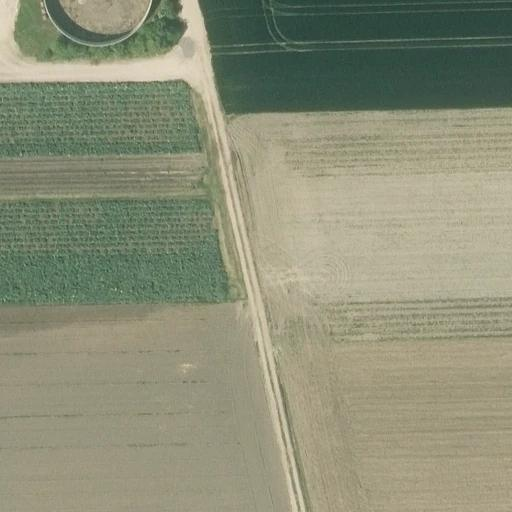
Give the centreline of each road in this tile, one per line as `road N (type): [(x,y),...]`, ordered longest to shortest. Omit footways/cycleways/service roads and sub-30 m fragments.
road 1 (track): [(184,0),(298,511)]
road 2 (track): [(0,72),(199,69)]
